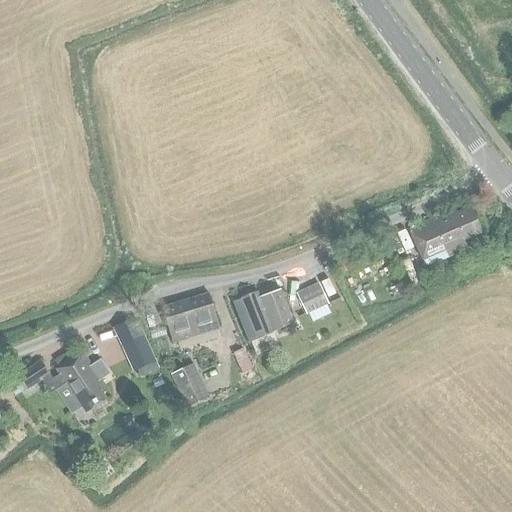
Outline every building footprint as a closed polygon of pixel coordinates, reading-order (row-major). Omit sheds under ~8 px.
[(481,233),(469,206),(452,214),(451,211),(437,217),(436,215),(409,227),(427,268),(467,249),(463,241),(481,233)] [(328,305),(319,285),(297,294),(306,315),(328,305)] [(273,334),(272,333),(292,325),(279,291),(259,299),(257,293),(240,299),(241,301),(232,304),(248,344),(273,334)] [(219,330),(209,296),(162,310),(172,344),(219,330)] [(106,350),(122,346),(116,322),(100,326),(106,350)] [(158,370),(143,336),(126,344),(141,378),(158,370)] [(243,350),(233,354),(242,375),(252,370),(243,350)] [(49,376),(40,363),(17,378),(26,391),(40,381),(50,395),(65,385),(81,409),(87,405),(91,411),(106,401),(102,395),(107,392),(99,380),(107,375),(98,361),(90,366),(82,354),(56,371),(59,376),(52,380),(49,376)] [(184,410),(207,400),(192,367),(169,378),(184,410)]
